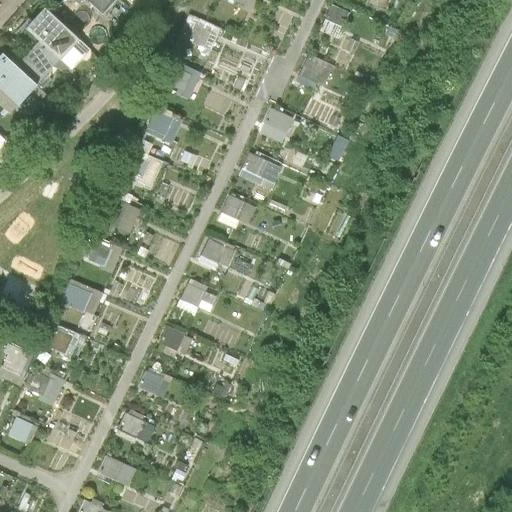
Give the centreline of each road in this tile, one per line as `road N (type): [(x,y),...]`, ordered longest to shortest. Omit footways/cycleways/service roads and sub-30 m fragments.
road 1 (motorway): [(511,81),(384,321),(300,511)]
road 2 (motorway): [(360,511),(511,193)]
